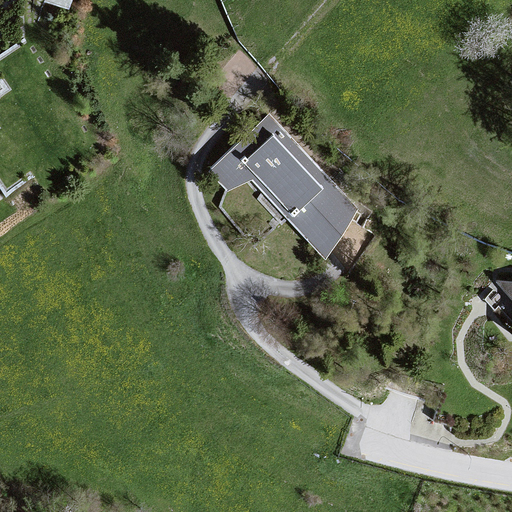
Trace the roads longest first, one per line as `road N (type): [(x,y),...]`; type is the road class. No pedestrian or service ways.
road 1 (track): [(329,0),(225,110)]
road 2 (residential): [(511,478),(368,445)]
